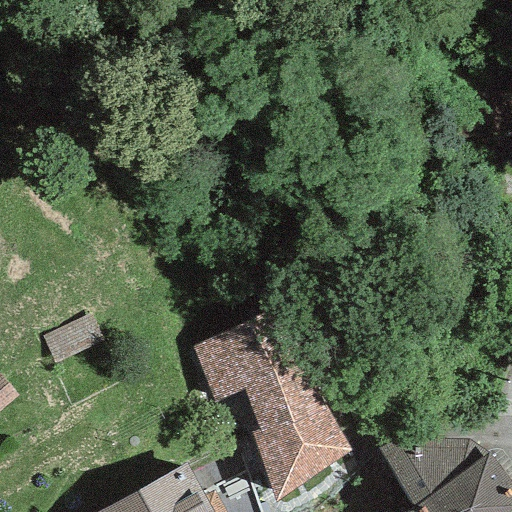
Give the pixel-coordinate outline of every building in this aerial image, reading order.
[(446,142),(511,131),(511,93),(505,49),(433,60),(446,142)] [(261,431),(250,433),(274,501),(349,450),(274,311),(190,346),(213,402),(243,386),(261,431)] [(91,315),(41,336),(54,365),(103,343),(91,315)] [(0,410),(17,396),(0,376),(0,410)] [(467,437),(373,441),(412,508),(405,511),(511,511),(511,486),(490,456),(485,457),(467,437)] [(210,511),(186,464),(98,511),(210,511)]
